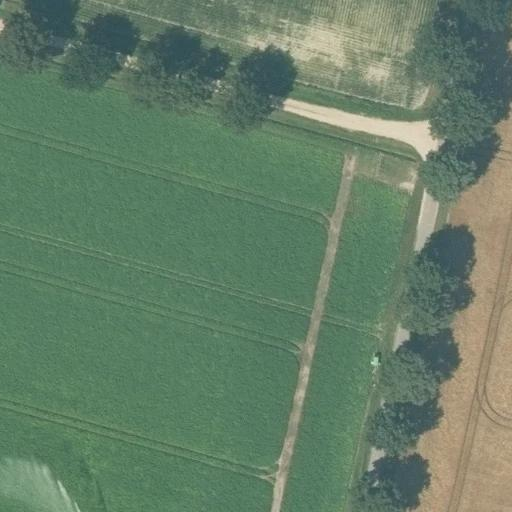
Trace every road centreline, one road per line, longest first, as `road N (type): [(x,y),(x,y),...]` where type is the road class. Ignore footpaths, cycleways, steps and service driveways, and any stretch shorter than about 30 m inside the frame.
road 1 (unclassified): [(351,511),(452,0)]
road 2 (track): [(424,142),(0,22)]
